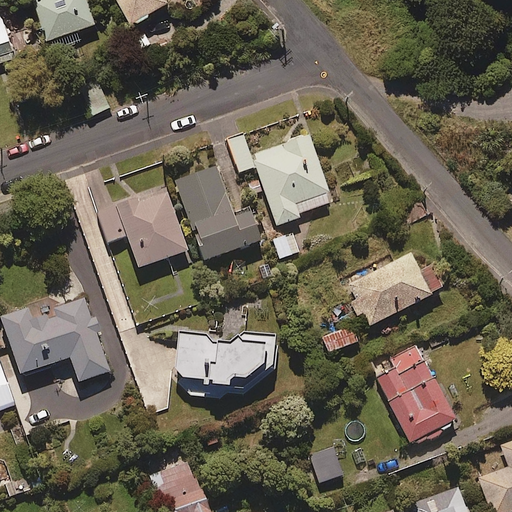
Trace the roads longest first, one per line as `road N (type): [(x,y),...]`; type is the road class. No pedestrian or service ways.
road 1 (residential): [(329,55),(0,170)]
road 2 (residential): [(511,266),(329,55)]
